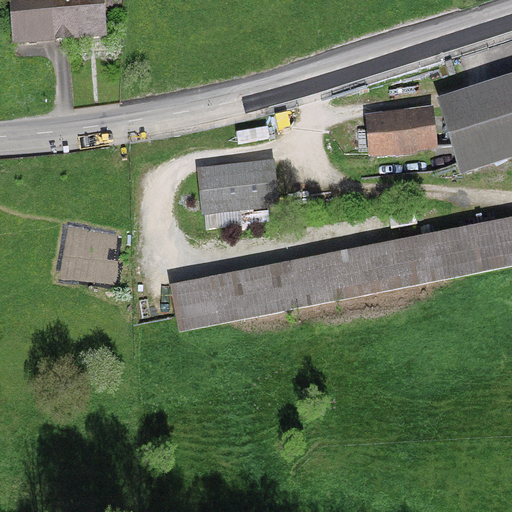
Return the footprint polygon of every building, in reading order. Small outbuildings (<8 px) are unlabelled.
[(0,0),(0,33),(1,49),(95,40),(93,0),(0,0)] [(511,84),(433,113),(456,177),(511,157),(511,84)] [(425,117),(367,123),(371,161),(430,154),(425,117)] [(268,170),(196,179),(201,217),(273,208),(268,170)] [(176,317),(180,332),(511,266),(511,216),(169,285),(176,317)]
